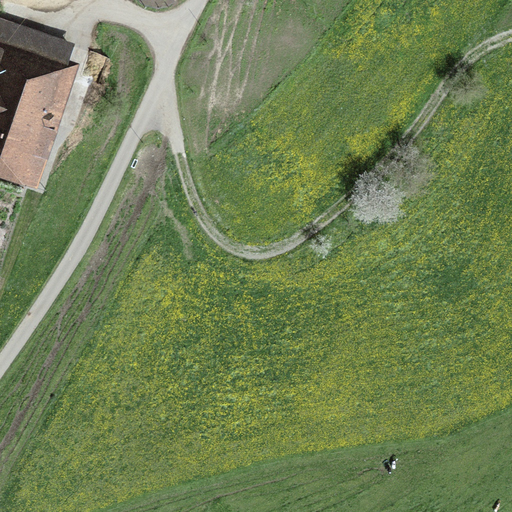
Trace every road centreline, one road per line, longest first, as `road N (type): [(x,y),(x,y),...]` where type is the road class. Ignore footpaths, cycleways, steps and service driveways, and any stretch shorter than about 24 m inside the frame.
road 1 (track): [(511,35),(472,54),(351,202),(269,254),(239,252),(215,236),(158,92)]
road 2 (residential): [(198,0),(77,255),(0,362)]
